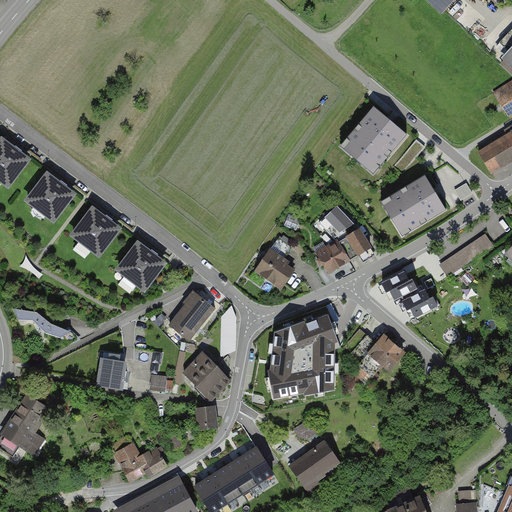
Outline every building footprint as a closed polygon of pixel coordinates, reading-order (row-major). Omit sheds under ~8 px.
[(459,0),(426,0),(444,16),(459,0)] [(511,82),(493,94),(508,117),(511,114),(511,82)] [(407,133),(375,106),(343,145),(375,172),(407,133)] [(511,133),(478,153),(491,174),(511,161),(511,133)] [(33,158),(3,135),(0,138),(0,178),(10,186),(33,158)] [(402,174),(425,145),(417,138),(394,168),(402,174)] [(77,191),(48,169),(26,198),(54,220),(77,191)] [(446,210),(426,174),(382,198),(403,235),(446,210)] [(472,193),(466,183),(455,190),(461,199),(472,193)] [(120,226),(91,205),(70,233),(99,254),(120,226)] [(357,227),(338,206),(320,223),(336,241),(338,240),(340,242),(347,238),(346,237),(359,229),(357,227)] [(347,238),(340,242),(350,260),(358,256),(358,257),(373,248),(361,228),(359,229),(346,237),(347,238)] [(488,234),(440,265),(449,279),(497,249),(488,234)] [(293,245),(279,237),(273,247),(287,256),(293,245)] [(167,261),(136,238),(115,268),(146,290),(167,261)] [(324,266),(329,274),(351,261),(350,260),(340,242),(338,240),(336,241),(316,253),(319,258),(316,260),(321,268),(324,266)] [(511,242),(501,252),(511,263),(511,242)] [(296,266),(270,248),(253,272),(279,290),(296,266)] [(405,272),(382,283),(387,293),(390,291),(410,281),(405,272)] [(413,280),(410,281),(390,291),(395,301),(418,289),(413,280)] [(426,289),(403,301),(408,311),(411,309),(431,299),(426,289)] [(188,345),(216,309),(194,293),(167,329),(188,345)] [(434,297),(431,299),(411,309),(416,319),(439,307),(434,297)] [(231,304),(221,315),(220,356),(235,350),(237,316),(231,304)] [(267,369),(275,398),(337,390),(338,342),(342,339),(331,309),(275,328),(267,369)] [(35,313),(14,311),(18,321),(32,322),(44,335),(60,337),(66,346),(81,339),(72,330),(68,333),(50,325),(35,313)] [(408,353),(383,335),(365,358),(389,377),(408,353)] [(155,352),(154,361),(162,362),(163,353),(155,352)] [(212,400),(231,383),(202,352),(184,368),(212,400)] [(122,390),(126,363),(101,360),(98,387),(122,390)] [(167,377),(153,375),(150,393),(165,396),(167,377)] [(19,406),(0,434),(0,438),(22,453),(43,422),(19,406)] [(217,429),(215,407),(196,409),(198,431),(217,429)] [(318,433),(311,420),(298,427),(304,440),(318,433)] [(326,440),(291,465),(313,495),(325,487),(320,480),(327,474),(325,472),(341,460),(326,440)] [(134,443),(114,455),(127,476),(147,464),(134,443)] [(257,448),(242,458),(258,483),(273,473),(257,448)] [(242,458),(227,467),(243,493),(258,483),(242,458)] [(227,467),(211,477),(228,502),(243,493),(227,467)] [(211,477),(196,487),(211,511),(212,511),(228,502),(211,477)] [(144,491),(105,511),(180,511),(165,483),(146,493),(144,491)] [(511,511),(511,486),(510,486),(498,511),(511,511)] [(456,504),(457,511),(478,511),(476,490),(459,492),(460,504),(456,504)] [(384,511),(427,511),(421,496),(384,511)]
